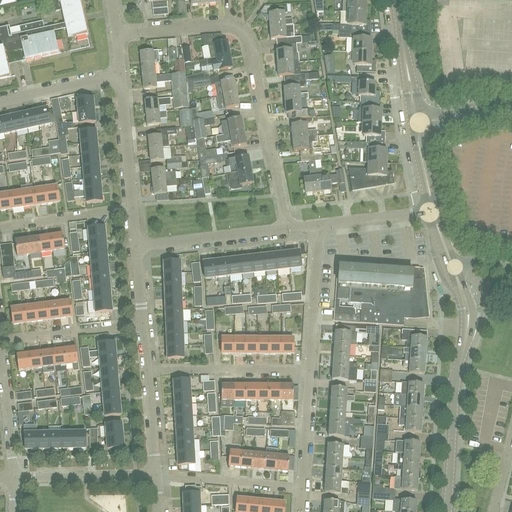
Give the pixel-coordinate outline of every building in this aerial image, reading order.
[(87,34),(79,0),(60,0),(54,2),(56,11),(62,10),(68,38),(87,34)] [(167,0),(148,0),(148,1),(150,1),(150,2),(152,2),(153,9),(162,9),(163,15),(168,15),(167,2),(168,2),(167,0)] [(343,0),(343,3),(344,4),(341,6),(341,12),(364,13),(364,0),(343,0)] [(435,0),(435,11),(451,11),(451,0),(435,0)] [(285,20),(284,14),(287,13),(287,6),(269,8),(270,14),(268,14),(269,27),(292,25),(291,19),(285,20)] [(324,12),(324,11),(316,11),(317,20),(324,18),(323,12),(324,12)] [(366,21),(366,13),(364,13),(341,12),(340,25),(333,25),(333,31),(337,32),(370,33),(370,21),(366,21)] [(21,34),(12,36),(15,52),(19,51),(21,62),(58,54),(54,33),(48,34),(46,28),(44,29),(43,21),(19,27),(21,34)] [(293,34),(292,25),(269,27),(270,40),(276,40),(277,45),(296,44),(302,43),(301,37),(291,38),(291,34),(293,34)] [(17,57),(15,52),(12,36),(11,36),(9,27),(0,28),(0,48),(3,48),(4,55),(10,53),(11,58),(17,57)] [(370,33),(337,32),(333,31),(333,32),(337,32),(339,32),(338,39),(347,39),(346,52),(353,52),(372,53),(372,46),(370,45),(370,39),(369,39),(370,33)] [(229,55),(227,42),(214,44),(212,35),(201,37),(203,47),(208,46),(211,59),(229,55)] [(297,53),(296,44),(277,45),(277,51),(276,51),(277,64),(299,62),(298,53),(297,53)] [(158,51),(157,51),(157,47),(152,47),(152,51),(140,52),(141,65),(154,64),(159,63),(158,51)] [(190,47),(182,48),(184,64),(192,63),(190,47)] [(0,79),(9,77),(4,55),(3,48),(0,48),(0,79)] [(163,63),(175,62),(177,61),(176,49),(168,50),(169,57),(163,58),(163,63)] [(376,62),(372,61),(372,53),(353,52),(355,52),(354,66),(357,66),(356,72),(375,73),(376,62)] [(232,68),(229,55),(211,59),(200,61),(201,68),(213,66),(214,72),(232,68)] [(183,61),(177,61),(175,62),(176,74),(184,73),(183,61)] [(299,63),(299,62),(277,64),(278,77),(284,76),(284,82),(320,79),(319,74),(301,75),(300,63),(299,63)] [(155,76),(154,64),(141,65),(142,77),(155,76)] [(156,83),(167,82),(171,81),(172,91),(186,90),(184,73),(176,74),(155,76),(142,77),(143,90),(156,89),(156,83)] [(187,82),(206,80),(207,87),(215,86),(220,83),(219,77),(206,80),(205,73),(192,75),(192,76),(187,77),(187,82)] [(306,88),(306,81),(320,80),(320,79),(284,82),(285,88),(284,88),(285,101),(300,100),(308,99),(308,94),(300,94),(299,88),(306,88)] [(194,89),(207,87),(206,80),(187,82),(189,94),(192,94),(191,88),(194,88),(194,89)] [(221,83),(220,83),(215,86),(217,97),(236,93),(234,80),(221,83)] [(360,97),(360,103),(379,103),(379,92),(375,92),(376,83),(358,83),(358,97),(360,97)] [(188,108),(186,90),(172,91),(174,109),(188,108)] [(239,107),(236,93),(217,97),(219,110),(239,107)] [(170,98),(158,100),(145,101),(146,113),(159,112),(158,107),(171,106),(170,98)] [(51,101),(53,111),(54,117),(62,115),(58,99),(51,101)] [(77,100),(78,112),(94,111),(93,99),(77,100)] [(301,113),(300,100),(285,101),(286,114),(291,114),(292,119),(313,118),(313,112),(301,113)] [(379,109),(379,103),(360,103),(360,109),(362,109),(362,123),(364,123),(379,123),(380,109),(379,109)] [(51,125),(48,112),(48,109),(36,112),(39,127),(51,125)] [(193,123),(214,119),(213,112),(198,114),(198,109),(191,110),(193,123)] [(193,127),(193,123),(191,110),(179,111),(181,128),(193,127)] [(95,123),(94,111),(78,112),(79,124),(95,123)] [(167,111),(159,112),(146,113),(147,126),(160,125),(159,120),(167,119),(167,111)] [(39,127),(36,112),(24,114),(28,130),(39,127)] [(28,130),(24,114),(12,117),(16,132),(28,130)] [(64,124),(62,115),(54,117),(56,125),(57,132),(68,130),(67,123),(64,124)] [(16,132),(12,117),(1,119),(4,135),(16,132)] [(228,121),(230,134),(243,131),(241,118),(228,121)] [(314,124),(313,118),(292,119),(292,125),(291,125),(292,139),(317,136),(316,131),(308,131),(307,125),(314,124)] [(215,125),(214,119),(193,123),(193,127),(194,127),(195,131),(196,141),(204,140),(207,139),(205,127),(215,125)] [(381,123),(379,123),(364,123),(364,137),(366,137),(366,143),(385,144),(385,132),(381,132),(381,123)] [(156,131),(157,136),(148,137),(149,150),(169,148),(168,136),(177,135),(176,129),(156,131)] [(69,136),(68,130),(57,132),(59,141),(59,146),(67,146),(66,137),(69,136)] [(80,133),(81,144),(97,143),(96,131),(80,133)] [(196,141),(195,131),(188,131),(189,138),(187,138),(188,145),(197,144),(196,141)] [(246,145),(243,131),(230,134),(230,135),(216,138),(217,144),(232,141),(233,148),(246,145)] [(309,150),(309,144),(317,143),(317,136),(292,139),(293,151),(300,151),(300,157),(313,156),(322,155),(322,149),(309,150)] [(218,156),(217,150),(206,151),(204,140),(196,141),(197,144),(199,160),(218,156)] [(61,154),(59,146),(59,141),(45,143),(46,149),(40,150),(42,157),(61,154)] [(98,155),(97,143),(81,144),(82,156),(98,155)] [(385,163),(386,150),(385,150),(385,144),(366,143),(346,143),(346,150),(363,150),(362,163),(367,163),(387,164),(387,163),(385,163)] [(69,157),(67,146),(59,146),(61,154),(61,158),(69,157)] [(171,157),(170,149),(170,148),(169,148),(149,150),(150,162),(163,161),(166,160),(167,165),(187,163),(186,156),(171,157)] [(42,157),(40,150),(31,151),(33,158),(42,157)] [(26,152),(17,153),(18,161),(27,159),(26,152)] [(18,161),(17,153),(8,154),(9,162),(18,161)] [(99,167),(98,155),(82,156),(83,168),(99,167)] [(206,166),(227,162),(226,161),(229,160),(228,155),(218,156),(199,160),(201,169),(206,168),(206,166)] [(58,156),(41,159),(42,166),(51,165),(51,167),(60,166),(58,156)] [(248,156),(229,160),(226,161),(227,162),(227,167),(229,166),(231,173),(227,174),(251,170),(248,156)] [(70,169),(69,157),(61,158),(63,170),(70,169)] [(42,166),(41,159),(32,160),(33,168),(42,166)] [(315,169),(314,162),(309,163),(310,170),(311,178),(304,179),(305,194),(318,193),(315,169)] [(27,163),(17,164),(19,172),(28,170),(27,163)] [(175,170),(188,169),(187,163),(167,165),(167,169),(151,170),(152,183),(176,180),(175,170)] [(387,172),(387,164),(367,163),(367,170),(349,169),(353,191),(376,187),(376,183),(390,184),(390,177),(391,177),(391,172),(387,172)] [(19,172),(17,164),(8,166),(9,173),(19,172)] [(100,179),(99,167),(83,168),(84,180),(100,179)] [(72,178),(70,169),(63,170),(64,179),(72,178)] [(322,169),(315,169),(318,193),(331,191),(330,184),(338,183),(339,184),(345,183),(343,171),(337,172),(337,175),(323,177),(322,169)] [(253,183),(251,170),(227,174),(229,185),(230,187),(231,188),(233,189),(235,189),(241,188),(241,186),(253,183)] [(211,194),(210,188),(209,178),(203,179),(204,192),(205,199),(205,195),(211,194)] [(101,190),(100,179),(84,180),(85,192),(101,190)] [(167,194),(166,188),(177,187),(177,181),(176,180),(152,183),(153,187),(151,188),(151,194),(153,195),(167,194)] [(192,190),(200,188),(198,180),(190,182),(192,190)] [(65,185),(66,194),(73,193),(72,184),(65,185)] [(57,187),(45,189),(47,204),(59,203),(57,187)] [(47,204),(45,189),(33,190),(35,206),(47,204)] [(35,206),(33,190),(21,192),(23,208),(35,206)] [(102,202),(101,190),(85,192),(73,193),(66,194),(67,203),(74,202),(74,198),(86,197),(86,204),(102,202)] [(23,208),(21,192),(9,194),(12,210),(23,208)] [(0,211),(12,210),(9,194),(0,195),(0,211)] [(469,214),(464,216),(470,227),(475,224),(469,214)] [(88,229),(89,241),(105,240),(104,228),(88,229)] [(69,234),(71,244),(79,243),(78,233),(69,234)] [(67,239),(63,240),(62,234),(51,236),(53,252),(65,250),(69,252),(67,239)] [(53,252),(51,236),(39,238),(41,254),(53,252)] [(41,254),(39,238),(27,240),(29,255),(41,254)] [(29,255),(27,240),(15,241),(17,257),(29,255)] [(106,252),(105,240),(89,241),(90,253),(106,252)] [(80,253),(79,243),(71,244),(72,253),(80,253)] [(108,264),(106,252),(90,253),(91,265),(108,264)] [(300,252),(287,253),(289,269),(301,268),(300,252)] [(289,269),(287,253),(275,254),(277,270),(289,269)] [(277,270),(275,254),(263,256),(265,272),(277,270)] [(265,272),(263,256),(251,257),(253,273),(265,272)] [(69,258),(71,268),(79,267),(78,257),(69,258)] [(253,273),(251,257),(239,259),(241,275),(253,273)] [(241,275),(239,259),(227,260),(229,276),(241,275)] [(229,276),(227,260),(215,261),(218,284),(218,277),(229,276)] [(218,284),(215,261),(203,263),(205,279),(212,278),(213,284),(218,284)] [(164,262),(164,274),(180,274),(180,262),(164,262)] [(191,264),(192,274),(201,273),(200,263),(191,264)] [(109,276),(108,264),(91,265),(92,278),(109,276)] [(80,276),(79,267),(71,268),(72,277),(80,276)] [(415,320),(426,318),(421,273),(340,267),(337,300),(339,300),(339,302),(362,304),(362,309),(339,307),(339,305),(335,305),(334,314),(336,314),(335,322),(403,326),(404,319),(415,320)] [(13,279),(12,268),(3,270),(4,281),(13,279)] [(72,277),(71,268),(55,270),(56,278),(66,277),(66,278),(72,277)] [(41,270),(31,271),(32,279),(42,278),(41,270)] [(56,278),(55,270),(46,271),(47,279),(56,278)] [(32,279),(31,271),(23,272),(24,280),(32,279)] [(202,282),(201,273),(192,274),(193,284),(202,282)] [(181,286),(180,274),(164,274),(165,286),(181,286)] [(110,288),(109,276),(92,278),(93,290),(110,288)] [(67,284),(66,278),(66,277),(56,278),(57,285),(67,284)] [(53,280),(44,281),(45,289),(54,288),(53,280)] [(45,289),(44,281),(32,283),(33,290),(45,289)] [(72,282),(73,292),(82,291),(81,281),(72,282)] [(33,290),(32,283),(20,284),(21,292),(33,290)] [(21,292),(20,284),(11,285),(12,293),(21,292)] [(181,298),(181,286),(165,286),(165,299),(181,298)] [(111,300),(110,288),(93,290),(94,302),(111,300)] [(194,288),(194,298),(203,297),(202,288),(194,288)] [(83,300),(82,291),(73,292),(75,301),(83,300)] [(219,306),(218,298),(218,297),(218,296),(218,295),(218,294),(219,293),(219,292),(215,292),(215,298),(206,299),(207,307),(219,306)] [(302,293),(292,294),(293,302),(302,302),(302,293)] [(293,302),(292,294),(282,295),(283,303),(293,302)] [(251,295),(241,296),(242,304),(252,304),(251,295)] [(276,295),(267,296),(267,304),(277,304),(276,295)] [(242,304),(241,296),(232,297),(232,305),(242,304)] [(267,304),(267,296),(257,297),(258,305),(267,304)] [(203,307),(203,297),(194,298),(195,307),(203,307)] [(182,310),(181,298),(165,299),(165,311),(182,310)] [(112,312),(111,300),(94,302),(95,314),(112,312)] [(71,302),(59,303),(61,319),(73,318),(71,302)] [(61,319),(59,303),(47,305),(49,321),(61,319)] [(76,304),(76,307),(75,307),(77,317),(85,316),(84,306),(83,303),(76,304)] [(49,321),(47,305),(35,306),(37,322),(49,321)] [(290,305),(281,306),(282,314),(291,313),(290,305)] [(37,322),(35,306),(23,308),(25,324),(37,322)] [(282,314),(281,306),(272,307),(272,314),(282,314)] [(243,307),(231,308),(231,315),(244,314),(243,307)] [(267,307),(257,308),(258,315),(267,315),(267,307)] [(25,324),(23,308),(11,309),(13,325),(25,324)] [(258,315),(257,308),(248,308),(249,316),(252,316),(252,324),(258,323),(258,315)] [(182,322),(182,310),(165,311),(166,323),(182,322)] [(205,312),(206,321),(214,321),(214,311),(205,312)] [(215,331),(214,321),(206,321),(206,331),(215,331)] [(183,334),(182,322),(166,323),(166,335),(183,334)] [(356,345),(357,341),(357,334),(369,334),(368,346),(371,347),(379,347),(380,328),(369,328),(355,327),(343,326),(343,332),(335,332),(334,344),(356,345)] [(426,350),(427,338),(419,337),(420,331),(403,330),(402,341),(407,342),(407,349),(426,350)] [(183,346),(183,334),(166,335),(167,347),(183,346)] [(204,336),(205,345),(213,345),(212,335),(204,336)] [(234,354),(234,338),(222,338),(222,354),(234,354)] [(245,354),(245,338),(234,338),(234,354),(245,354)] [(257,354),(257,338),(245,338),(245,354),(257,354)] [(269,354),(269,338),(257,338),(257,354),(269,354)] [(281,354),(281,338),(269,338),(269,354),(281,354)] [(293,339),(281,338),(281,354),(293,354),(293,339)] [(116,355),(115,343),(110,344),(98,345),(99,357),(116,355)] [(349,357),(350,346),(356,346),(356,345),(334,344),(334,356),(349,357)] [(213,355),(213,345),(205,345),(205,355),(213,355)] [(184,358),(183,346),(167,347),(167,359),(184,358)] [(388,355),(391,355),(391,348),(382,347),(381,360),(387,360),(388,355)] [(78,364),(77,356),(76,348),(64,349),(66,365),(72,365),(73,372),(79,371),(78,364)] [(80,349),(81,356),(81,359),(90,358),(88,348),(80,349)] [(426,362),(426,350),(407,349),(404,348),(404,353),(410,353),(410,361),(403,360),(403,361),(426,362)] [(66,365),(64,349),(52,351),(54,367),(66,365)] [(54,367),(52,351),(40,352),(42,368),(54,367)] [(42,368),(40,352),(28,354),(31,370),(42,368)] [(31,370),(28,354),(17,355),(19,371),(31,370)] [(117,368),(116,356),(116,355),(99,357),(100,369),(117,368)] [(349,364),(349,357),(334,356),(333,368),(357,370),(357,365),(349,364)] [(91,367),(90,358),(81,359),(83,369),(91,367)] [(378,371),(378,359),(372,359),(371,365),(366,365),(365,370),(378,371)] [(425,374),(426,362),(403,361),(403,367),(410,368),(409,373),(425,374)] [(118,380),(117,368),(100,369),(101,381),(118,380)] [(332,380),(356,382),(357,370),(333,368),(332,380)] [(83,373),(84,383),(92,382),(91,372),(83,373)] [(119,392),(118,380),(101,381),(102,393),(119,392)] [(173,381),(174,394),(190,393),(190,380),(173,381)] [(94,391),(92,382),(84,383),(86,392),(94,391)] [(203,382),(203,392),(215,392),(215,382),(203,382)] [(402,383),(401,395),(423,397),(424,384),(402,383)] [(234,401),(234,385),(222,385),(222,401),(234,401)] [(246,401),(246,385),(234,385),(234,401),(246,401)] [(257,401),(257,385),(246,385),(246,401),(257,401)] [(269,401),(269,385),(257,385),(257,401),(269,401)] [(281,401),(281,385),(269,385),(269,401),(281,401)] [(293,385),(281,385),(281,401),(293,401),(293,385)] [(82,388),(69,389),(70,397),(82,395),(82,388)] [(331,401),(346,402),(354,402),(354,398),(347,397),(347,390),(332,388),(331,401)] [(33,392),(31,392),(30,389),(16,390),(17,401),(34,399),(33,392)] [(55,389),(45,390),(46,398),(56,397),(55,389)] [(70,397),(69,389),(60,391),(61,398),(70,397)] [(46,398),(45,390),(36,391),(37,399),(46,398)] [(120,404),(119,392),(102,393),(103,405),(120,404)] [(191,405),(190,393),(174,394),(175,406),(191,405)] [(207,394),(208,404),(216,404),(216,394),(207,394)] [(423,408),(423,397),(401,395),(401,405),(401,407),(423,408)] [(90,396),(83,397),(82,397),(84,407),(92,406),(90,396)] [(81,406),(80,398),(80,397),(70,398),(71,407),(81,406)] [(71,407),(70,398),(61,400),(62,408),(71,407)] [(57,400),(47,401),(48,409),(57,408),(57,400)] [(48,409),(47,401),(37,403),(38,411),(48,409)] [(346,414),(346,402),(331,401),(330,413),(346,414)] [(19,413),(34,411),(33,403),(18,405),(19,413)] [(121,416),(120,404),(103,405),(104,417),(121,416)] [(217,413),(216,404),(208,404),(208,414),(217,413)] [(192,417),(191,405),(175,406),(175,418),(192,417)] [(93,416),(92,406),(84,407),(85,417),(93,416)] [(422,420),(423,408),(401,407),(400,419),(422,420)] [(281,412),(281,419),(281,427),(295,428),(296,413),(281,412)] [(345,419),(346,414),(330,413),(329,425),(350,426),(353,427),(354,420),(345,419)] [(193,429),(192,417),(175,418),(176,430),(193,429)] [(212,418),(212,428),(220,427),(220,417),(212,418)] [(234,424),(234,417),(225,417),(224,431),(233,432),(234,424)] [(378,417),(377,434),(389,434),(389,426),(386,426),(387,418),(378,417)] [(267,419),(258,418),(257,426),(266,426),(267,419)] [(281,427),(281,419),(272,419),(272,426),(281,427)] [(422,420),(400,419),(399,426),(406,426),(405,432),(421,433),(422,420)] [(105,426),(106,438),(123,436),(122,424),(105,426)] [(350,438),(350,426),(329,425),(328,437),(350,438)] [(221,437),(220,427),(212,428),(213,437),(221,437)] [(74,449),(74,429),(73,429),(73,433),(62,433),(62,449),(74,449)] [(86,433),(78,433),(78,429),(74,429),(74,449),(87,449),(86,433)] [(97,429),(89,429),(90,439),(98,439),(97,429)] [(193,441),(193,429),(176,430),(177,442),(193,441)] [(279,438),(280,430),(271,430),(270,438),(279,438)] [(289,431),(280,430),(279,438),(288,439),(289,431)] [(38,450),(37,433),(25,434),(26,450),(38,450)] [(50,449),(50,433),(37,433),(38,450),(50,449)] [(62,449),(62,433),(50,433),(50,449),(62,449)] [(388,442),(389,434),(377,434),(375,452),(384,453),(385,442),(388,442)] [(124,448),(123,436),(106,438),(107,450),(124,448)] [(98,449),(98,439),(90,439),(90,449),(98,449)] [(194,453),(193,441),(177,442),(177,454),(198,453),(194,453)] [(210,443),(210,452),(219,452),(218,442),(210,443)] [(396,454),(397,454),(420,455),(420,443),(399,442),(399,445),(396,445),(396,454)] [(349,446),(343,446),(328,445),(327,457),(343,458),(348,458),(348,454),(349,446)] [(241,468),(242,452),(230,451),(229,467),(241,468)] [(219,461),(219,452),(210,452),(211,462),(219,461)] [(252,469),(254,453),(242,452),(241,468),(252,469)] [(382,465),(383,453),(384,453),(375,452),(374,464),(382,465)] [(195,465),(194,458),(198,458),(198,453),(177,454),(178,466),(195,465)] [(264,470),(266,455),(254,453),(252,469),(264,470)] [(419,467),(420,455),(397,454),(397,465),(395,465),(395,466),(419,467)] [(276,471),(278,456),(266,455),(264,470),(276,471)] [(290,457),(278,456),(276,471),(288,473),(290,457)] [(342,471),(343,458),(327,457),(326,470),(342,471)] [(381,477),(382,465),(374,464),(374,477),(381,477)] [(418,479),(419,467),(395,466),(395,471),(401,471),(400,478),(395,478),(418,479)] [(341,482),(342,471),(326,470),(325,481),(341,482)] [(418,479),(395,478),(394,490),(402,490),(417,491),(418,479)] [(341,489),(341,482),(325,481),(325,493),(340,494),(348,495),(348,490),(341,489)] [(358,484),(357,493),(357,500),(369,501),(370,494),(370,484),(358,484)] [(385,494),(385,488),(385,485),(377,484),(377,488),(373,487),(373,494),(385,494)] [(200,506),(199,495),(201,495),(201,488),(196,488),(196,486),(185,487),(185,495),(183,495),(184,507),(200,506)] [(229,495),(211,496),(212,506),(229,505),(229,495)] [(248,511),(249,500),(237,499),(237,500),(232,500),(232,508),(236,509),(236,511),(248,511)] [(260,511),(261,501),(249,500),(248,511),(260,511)] [(416,511),(417,501),(401,500),(393,500),(392,511),(393,511),(416,511)] [(272,511),(273,502),(261,501),(260,511),(272,511)] [(284,511),(285,503),(273,502),(272,511),(284,511)] [(324,502),(323,511),(343,511),(344,503),(340,503),(324,502)] [(381,511),(389,511),(390,502),(382,502),(381,511)]
